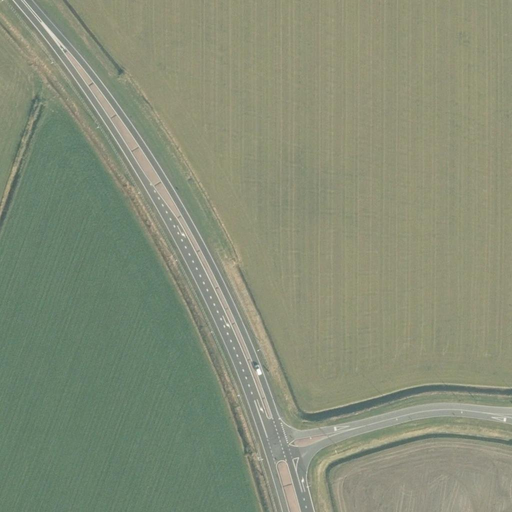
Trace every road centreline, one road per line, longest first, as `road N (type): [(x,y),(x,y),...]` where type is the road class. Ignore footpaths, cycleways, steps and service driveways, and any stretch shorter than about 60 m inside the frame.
road 1 (trunk): [(20,0),(124,147),(174,235),(236,363),(268,453)]
road 2 (trunk): [(282,438),(221,284),(152,162),(70,48),(23,0)]
road 3 (tertiary): [(354,428),(433,409),(485,412)]
